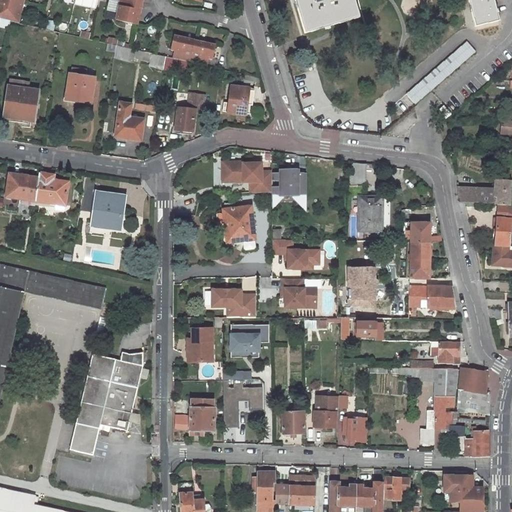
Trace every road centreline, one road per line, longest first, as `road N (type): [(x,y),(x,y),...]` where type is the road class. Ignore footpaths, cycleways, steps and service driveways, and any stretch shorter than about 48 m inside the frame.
road 1 (residential): [(510,397),(478,327),(439,177),(418,161),(288,142)]
road 2 (residential): [(168,452),(504,466)]
road 3 (residential): [(168,452),(159,173)]
road 4 (unknown): [(310,72),(323,107),(352,116),(374,109),(460,38),(491,47)]
road 5 (residential): [(0,150),(159,173)]
road 6 (residential): [(288,142),(248,0)]
road 7 (residential): [(159,173),(181,152),(228,136),(288,142)]
